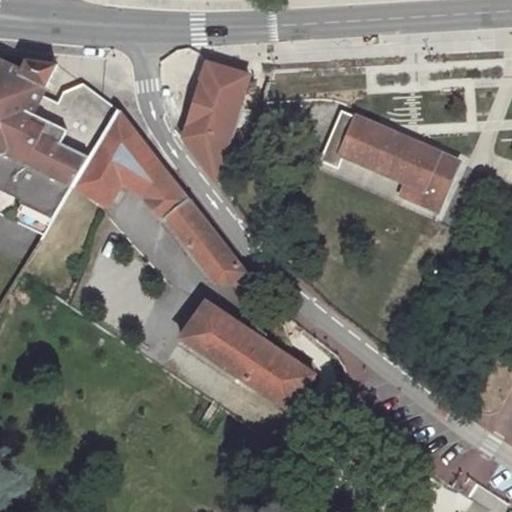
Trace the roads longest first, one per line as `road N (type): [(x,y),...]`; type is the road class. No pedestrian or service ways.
road 1 (tertiary): [(139,26),(152,120),(242,245),(290,298),(511,460)]
road 2 (secondary): [(139,26),(511,10)]
